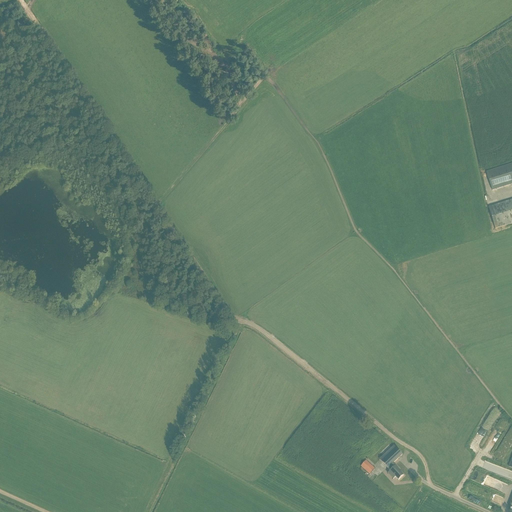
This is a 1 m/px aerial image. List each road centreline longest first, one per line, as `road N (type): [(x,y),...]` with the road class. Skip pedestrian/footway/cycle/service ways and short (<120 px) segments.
road 1 (track): [(239,319),(20,0)]
road 2 (track): [(415,451),(239,319)]
